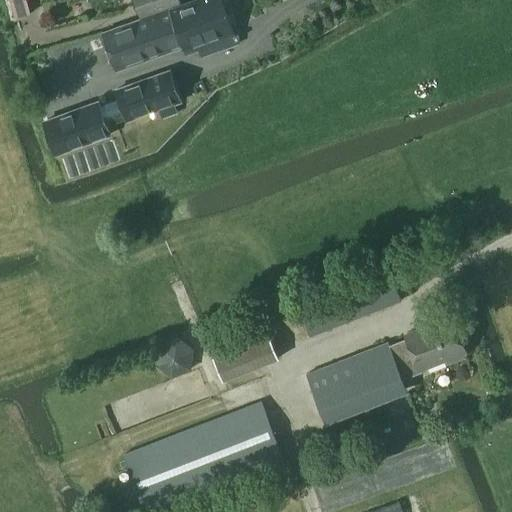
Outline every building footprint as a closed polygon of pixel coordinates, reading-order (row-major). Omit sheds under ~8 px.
[(11,0),(15,17),(30,14),(26,0),(11,0)] [(185,48),(232,31),(221,0),(187,0),(180,3),(157,11),(140,18),(102,31),(116,69),(184,44),(185,48)] [(133,0),(140,18),(157,11),(180,3),(179,0),(133,0)] [(169,70),(115,89),(119,99),(98,106),(97,101),(46,119),(58,153),(110,134),(107,125),(125,119),(126,120),(158,109),(161,118),(177,112),(174,103),(180,101),(169,70)] [(299,306),(310,335),(401,300),(390,271),(299,306)] [(462,351),(449,318),(404,335),(405,338),(387,345),(386,342),(304,374),(322,420),(404,388),(401,379),(419,372),(418,368),(443,359),(444,361),(448,362),(459,358),(460,354),(459,352),(462,351)] [(223,380),(279,358),(264,321),(207,343),(223,380)] [(172,378),(191,370),(194,349),(177,336),(161,343),(155,365),(172,378)] [(146,511),(149,511),(282,460),(259,403),(125,455),(146,511)]
